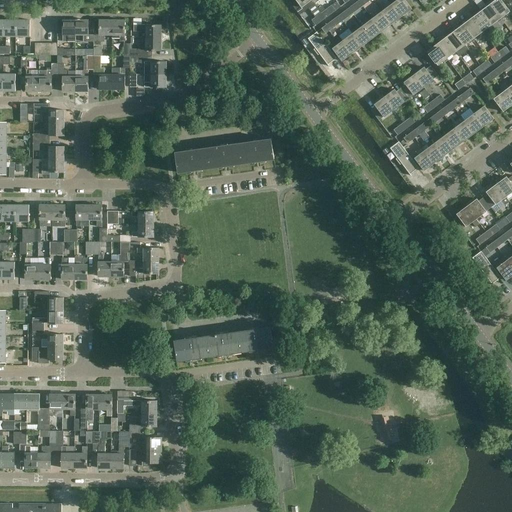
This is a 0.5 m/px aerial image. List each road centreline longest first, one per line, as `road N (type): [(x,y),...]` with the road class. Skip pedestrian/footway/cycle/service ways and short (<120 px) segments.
road 1 (residential): [(0,479),(174,472),(165,374)]
road 2 (residential): [(82,113),(179,96),(255,40)]
road 3 (residential): [(309,116),(463,0)]
road 4 (residential): [(87,302),(174,280),(170,194)]
road 5 (residential): [(391,225),(511,135)]
road 6 (tertiary): [(476,333),(391,225)]
road 7 (tertiary): [(391,225),(309,116)]
